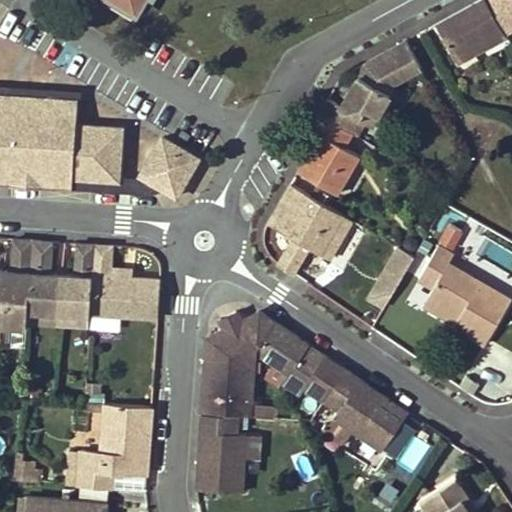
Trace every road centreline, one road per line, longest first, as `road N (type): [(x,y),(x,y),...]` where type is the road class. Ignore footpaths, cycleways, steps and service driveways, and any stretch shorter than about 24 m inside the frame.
road 1 (residential): [(205,241),(511,448)]
road 2 (residential): [(13,0),(251,147)]
road 3 (residential): [(173,511),(187,305),(205,241)]
road 4 (residential): [(251,147),(318,57),(413,0)]
road 5 (residential): [(0,207),(168,227),(205,241)]
